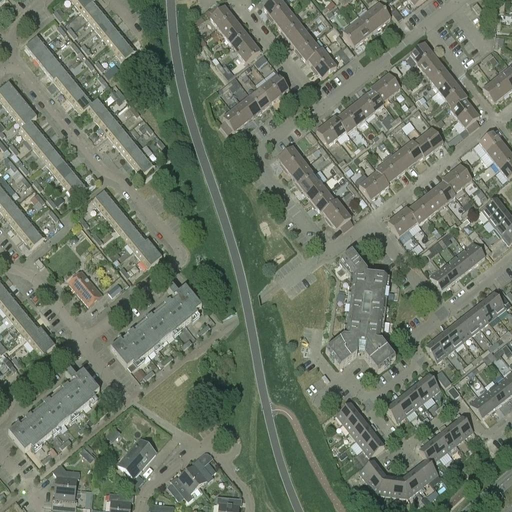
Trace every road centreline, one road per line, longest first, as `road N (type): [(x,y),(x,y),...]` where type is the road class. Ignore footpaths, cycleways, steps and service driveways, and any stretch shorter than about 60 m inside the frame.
road 1 (unclassified): [(298,511),(226,231),(191,130),(170,0)]
road 2 (residential): [(369,222),(495,123),(424,28)]
road 3 (residential): [(175,270),(176,245),(13,65)]
road 4 (residential): [(324,252),(262,170),(258,151),(322,108)]
road 5 (residential): [(367,408),(401,449),(457,412),(489,438),(511,422)]
road 6 (residential): [(201,446),(133,403),(81,342)]
road 7 (residential): [(322,108),(244,13),(248,0)]
road 8 (residential): [(367,408),(419,366),(412,339),(441,316)]
road 9 (residential): [(322,108),(424,28)]
